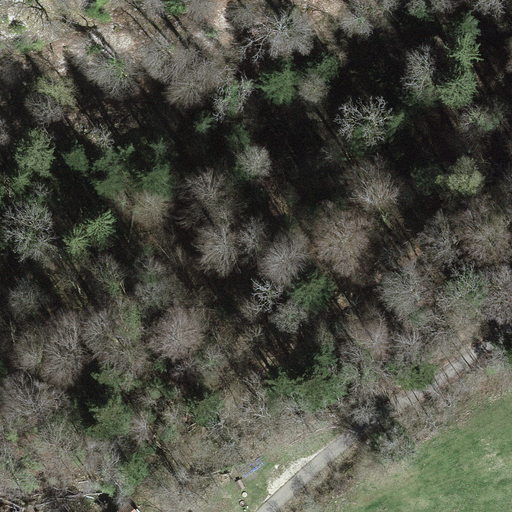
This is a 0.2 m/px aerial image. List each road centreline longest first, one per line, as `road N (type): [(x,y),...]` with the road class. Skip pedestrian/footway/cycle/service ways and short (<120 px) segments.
road 1 (track): [(161,511),(174,469),(216,412),(297,337),(511,191)]
road 2 (track): [(511,324),(340,444),(265,511)]
